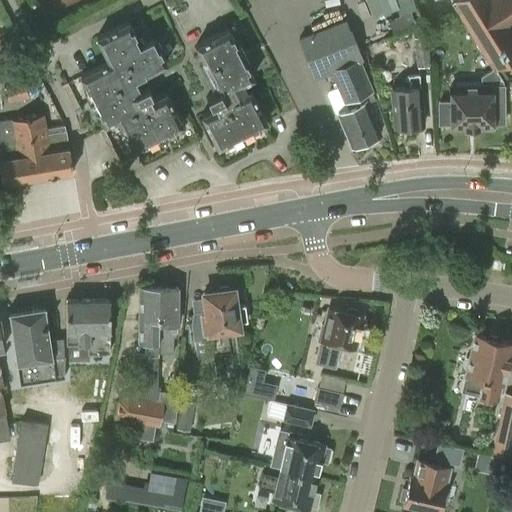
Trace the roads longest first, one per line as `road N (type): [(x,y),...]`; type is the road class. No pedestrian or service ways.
road 1 (residential): [(356,511),(410,286)]
road 2 (primary): [(93,251),(309,211)]
road 3 (primary): [(309,211),(437,193),(511,198)]
road 4 (residential): [(410,286),(328,273),(317,260),(309,211)]
road 5 (residential): [(93,251),(66,108)]
